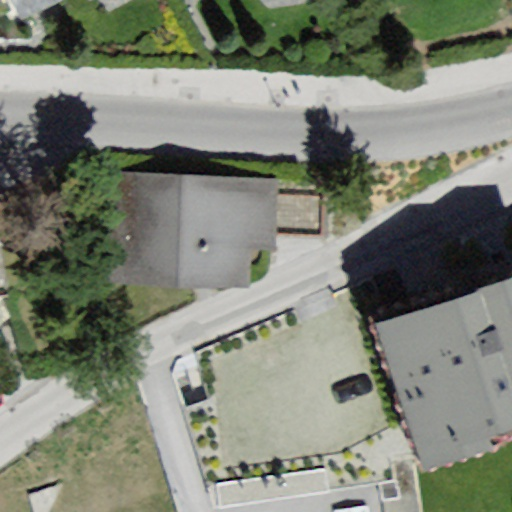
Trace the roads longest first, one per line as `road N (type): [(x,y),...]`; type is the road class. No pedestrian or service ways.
road 1 (residential): [(511,180),(175,337),(0,441)]
road 2 (residential): [(511,114),(397,133),(214,130),(0,113)]
